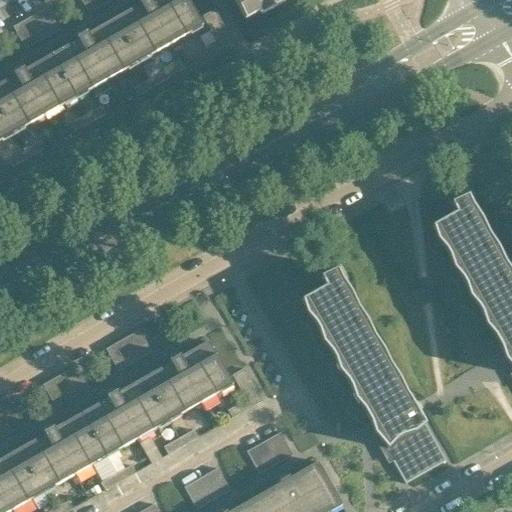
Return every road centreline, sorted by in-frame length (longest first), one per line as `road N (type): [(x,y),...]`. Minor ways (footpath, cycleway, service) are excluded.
road 1 (residential): [(0,386),(511,94)]
road 2 (secondary): [(0,287),(103,240),(320,115)]
road 3 (secondary): [(320,115),(361,105),(496,37)]
road 4 (secondary): [(479,9),(350,85),(320,115)]
road 5 (residential): [(233,60),(339,0)]
